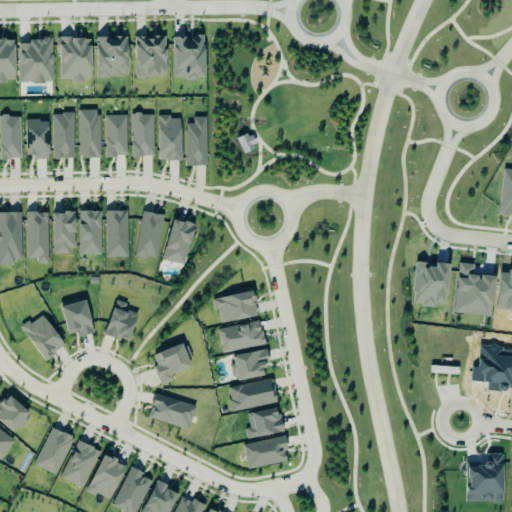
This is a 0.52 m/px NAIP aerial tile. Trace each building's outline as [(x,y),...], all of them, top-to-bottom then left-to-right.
[(125,37),(94,38),(95,78),(126,77),(125,37)] [(164,77),(163,37),(132,38),(133,78),(164,77)] [(202,79),(201,37),(170,38),(171,79),(202,79)] [(88,38),(56,39),(56,82),(89,81),(88,38)] [(0,82),(12,82),(11,39),(0,39),(0,82)] [(17,42),(18,84),(51,83),(50,41),(17,42)] [(98,111),(77,111),(77,159),(98,159),(98,111)] [(51,160),(72,159),(72,114),(50,115),(51,160)] [(130,158),(152,157),(151,114),(129,115),(130,158)] [(125,157),(124,116),(103,116),(104,158),(125,157)] [(19,117),(0,117),(0,159),(19,159),(19,117)] [(179,161),(178,117),(155,118),(156,161),(179,161)] [(205,166),(204,118),(191,118),(191,125),(183,125),(184,167),(205,166)] [(46,159),(45,121),(22,121),(23,159),(46,159)] [(241,132),(243,135),(246,134),(250,142),(247,143),(249,148),(242,152),(234,135),(241,132)] [(125,211),(104,212),(105,258),(126,257),(125,211)] [(99,212),(77,212),(77,256),(99,255),(99,212)] [(0,213),(0,264),(20,264),(19,213),(0,213)] [(24,260),(35,260),(35,264),(46,264),(46,213),(24,213),(24,260)] [(73,253),(72,213),(49,213),(50,253),(73,253)] [(134,257),(155,260),(161,215),(139,213),(134,257)] [(160,260),(182,266),(192,225),(170,220),(160,260)] [(489,317),(493,277),(478,275),(478,277),(471,276),(472,265),(457,263),(451,313),(489,317)] [(217,310),(218,323),(255,318),(251,293),(210,298),(212,311),(217,310)] [(91,334),(82,299),(58,305),(65,336),(76,333),(77,338),(91,334)] [(101,334),(125,343),(136,315),(124,310),(126,305),(114,301),(101,334)] [(19,328),(41,362),(62,348),(40,315),(19,328)] [(221,354),(262,345),(257,321),(216,330),(221,354)] [(189,368),(179,344),(151,356),(155,367),(151,368),(159,386),(172,380),(170,375),(189,368)] [(260,377),(259,369),(265,368),(263,351),(228,356),(232,381),(260,377)] [(226,387),(229,411),(274,405),(271,381),(226,387)] [(146,418),(186,431),(193,407),(153,395),(146,418)] [(0,424),(12,435),(28,416),(4,396),(0,401),(0,424)] [(245,415),(248,429),(243,430),(245,440),(280,433),(275,409),(245,415)] [(54,476),(71,439),(49,428),(32,466),(54,476)] [(0,457),(12,442),(0,432),(0,457)] [(286,463),(281,438),(241,445),(245,469),(286,463)] [(97,452),(75,442),(58,478),(80,489),(97,452)] [(122,465),(98,456),(85,492),(109,501),(122,465)] [(109,506),(121,511),(134,511),(150,480),(127,469),(109,506)] [(167,511),(176,493),(153,483),(139,511),(167,511)] [(171,511),(199,511),(202,507),(179,496),(171,511)]
